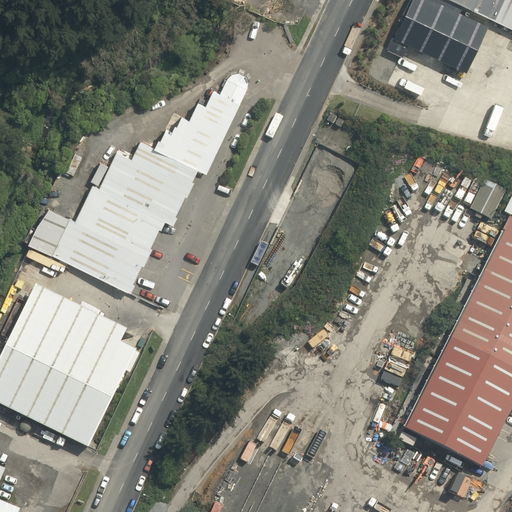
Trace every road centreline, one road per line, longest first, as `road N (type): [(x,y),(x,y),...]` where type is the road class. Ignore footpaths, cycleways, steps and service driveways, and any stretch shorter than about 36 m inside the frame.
road 1 (unclassified): [(351,0),(110,511)]
road 2 (unknown): [(169,511),(218,436),(272,378),(304,369),(335,374),(427,214)]
